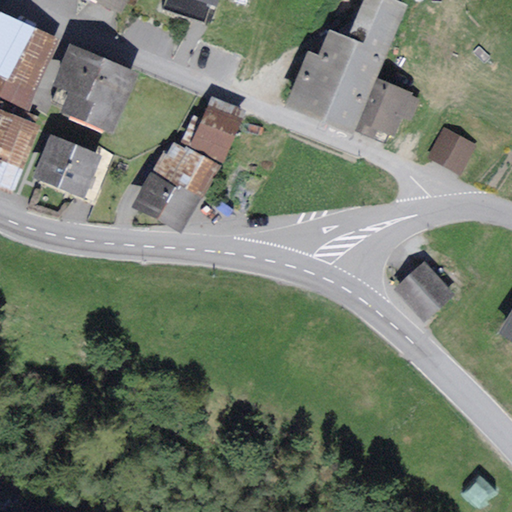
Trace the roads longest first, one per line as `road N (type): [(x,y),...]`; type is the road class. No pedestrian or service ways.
road 1 (residential): [(470,206),(449,186),(10,0)]
road 2 (tertiary): [(0,224),(29,238),(152,252),(275,250),(318,261)]
road 3 (tertiary): [(318,261),(423,352),(511,446)]
road 4 (tertiary): [(470,206),(399,217),(318,261)]
